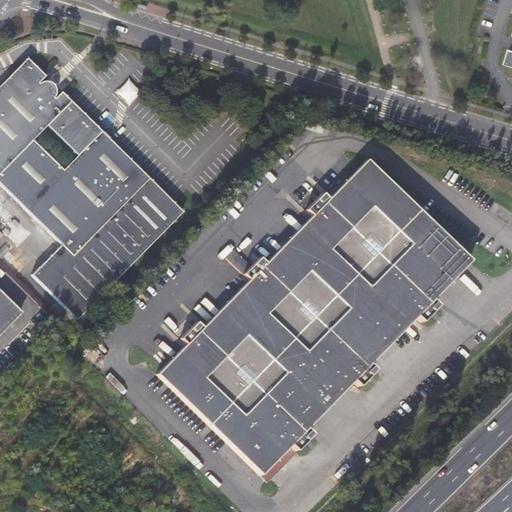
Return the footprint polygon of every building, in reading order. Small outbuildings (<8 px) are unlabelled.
[(502,63),(511,66),(511,32),(511,35),(511,34),(511,49),(507,48),(502,63)] [(0,91),(0,187),(1,188),(54,134),(49,128),(72,105),(63,97),(57,103),(54,101),(56,99),(56,96),(56,94),(56,92),(55,90),(53,88),(52,87),(49,86),(47,86),(44,87),(43,88),(41,88),(40,87),(46,80),(28,64),(0,91)] [(131,103),(141,89),(127,79),(118,93),(131,103)] [(49,128),(54,134),(78,111),(72,105),(49,128)] [(78,111),(54,134),(63,143),(64,141),(87,119),(78,111)] [(102,133),(87,119),(64,141),(79,156),(102,133)] [(10,195),(63,247),(73,257),(150,179),(102,133),(79,156),(64,141),(63,143),(62,143),(10,195)] [(172,339),(144,368),(252,475),(281,447),(286,452),(302,437),(297,431),(346,384),(351,390),(368,374),(363,368),(411,322),(415,327),(432,311),(427,306),(468,267),(355,154),(315,194),(309,188),(293,205),(299,211),(252,258),(247,253),(231,269),(236,274),(189,323),(184,318),(167,334),(172,339)] [(73,257),(63,247),(33,277),(48,291),(77,262),(154,183),(150,179),(73,257)] [(160,189),(54,298),(79,322),(187,214),(160,189)] [(0,292),(0,333),(21,312),(0,292)] [(136,511),(172,476),(77,382),(0,459),(0,491),(13,479),(46,511),(136,511)] [(209,511),(172,476),(136,511),(209,511)]
